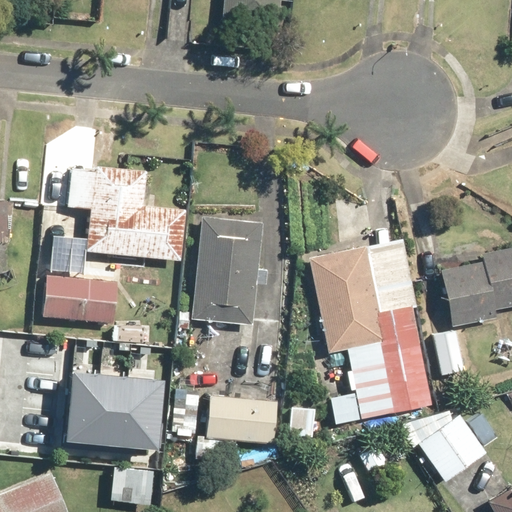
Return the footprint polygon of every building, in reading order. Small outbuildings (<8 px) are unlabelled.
[(222,0),(220,20),(281,27),(284,0),(222,0)] [(86,231),(87,231),(86,245),(180,252),(183,210),(142,206),(145,167),(90,163),(86,231)] [(0,240),(5,241),(8,207),(0,205),(0,240)] [(202,218),(194,316),(257,321),(265,224),(202,218)] [(403,236),(304,256),(325,359),(347,354),(360,419),(438,404),(420,314),(419,314),(403,236)] [(511,248),(477,256),(478,261),(444,268),(455,327),(497,319),(495,309),(511,305),(511,248)] [(51,272),(45,314),(113,322),(118,281),(51,272)] [(146,324),(112,323),(112,340),(145,340),(146,324)] [(434,335),(439,373),(463,370),(458,332),(434,335)] [(71,361),(62,441),(153,451),(161,371),(71,361)] [(207,394),(204,434),(273,439),(275,399),(207,394)] [(318,404),(290,402),(288,433),(316,435),(318,404)] [(417,442),(440,476),(484,447),(461,412),(417,442)] [(381,442),(360,455),(371,474),(392,461),(381,442)] [(0,511),(66,511),(48,470),(0,491),(0,511)] [(511,511),(511,486),(490,499),(497,511),(511,511)]
